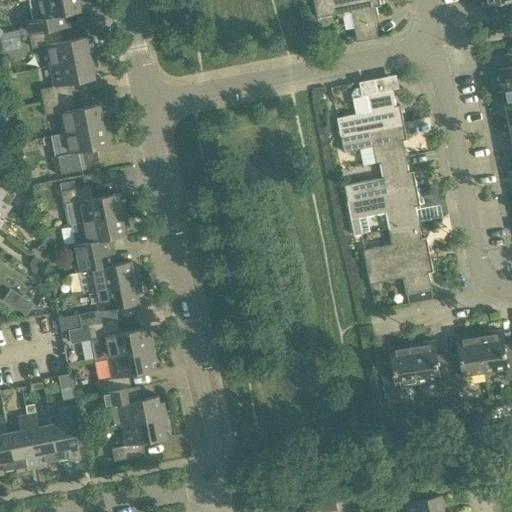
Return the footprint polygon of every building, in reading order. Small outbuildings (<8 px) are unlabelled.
[(33,21),(18,24),(20,37),(29,35),(54,30),(51,18),(82,12),(80,4),(85,4),(84,0),(29,0),(28,0),(33,21)] [(379,0),(318,0),(314,1),(317,18),(351,12),(357,42),(378,37),(375,24),(379,23),(376,7),(381,5),(379,0)] [(511,0),(484,0),(486,6),(504,2),(506,15),(511,13),(511,0)] [(54,30),(29,35),(32,49),(46,46),(50,66),(95,57),(93,43),(88,44),(87,37),(56,43),(54,30)] [(54,87),(40,90),(42,103),(67,98),(65,85),(95,79),(94,72),(98,71),(95,57),(50,66),(54,87)] [(511,65),(498,69),(502,89),(511,87),(511,65)] [(357,114),(337,118),(340,135),(404,123),(401,105),(396,106),(393,90),(378,93),(375,80),(359,83),(360,89),(356,90),(353,94),(357,114)] [(511,87),(502,89),(506,109),(511,108),(511,87)] [(67,98),(42,103),(45,116),(59,113),(63,134),(109,125),(106,111),(102,112),(100,104),(70,110),(67,98)] [(404,123),(340,135),(344,153),(373,147),(376,163),(381,162),(406,157),(403,141),(407,140),(404,123)] [(63,134),(51,136),(55,157),(54,157),(58,175),(82,170),(79,153),(109,146),(107,139),(112,138),(109,125),(63,134)] [(384,177),(344,185),(348,203),(417,189),(414,172),(409,172),(406,157),(381,162),(384,177)] [(17,175),(13,180),(20,187),(25,181),(17,175)] [(74,181),(60,183),(62,191),(75,188),(74,181)] [(0,182),(0,208),(4,211),(16,193),(0,182)] [(62,191),(61,191),(63,205),(66,204),(70,225),(71,225),(126,214),(124,200),(119,201),(118,193),(94,198),(91,185),(75,188),(62,191)] [(417,189),(348,203),(354,236),(363,234),(362,232),(369,231),(366,217),(386,213),(389,229),(419,223),(416,207),(421,206),(417,189)] [(126,214),(71,225),(75,245),(71,246),(74,259),(115,251),(113,238),(126,236),(125,229),(129,228),(126,214)] [(392,244),(363,250),(367,267),(430,255),(426,237),(422,238),(419,223),(389,229),(392,244)] [(36,255),(31,263),(32,271),(48,282),(44,262),(47,258),(44,256),(46,252),(44,244),(38,248),(35,254),(36,255)] [(115,251),(74,259),(77,272),(79,272),(83,292),(94,290),(140,281),(137,267),(133,268),(131,261),(118,263),(115,251)] [(430,255),(367,267),(370,284),(404,278),(407,294),(432,289),(429,273),(433,272),(430,255)] [(98,311),(78,315),(81,328),(87,327),(112,322),(117,321),(115,308),(140,303),(138,296),(142,295),(140,281),(94,290),(98,311)] [(24,313),(31,302),(9,287),(1,298),(24,313)] [(115,334),(112,322),(87,327),(90,340),(92,339),(96,360),(108,358),(153,349),(150,335),(146,336),(144,328),(115,334)] [(501,330),(479,333),(486,378),(506,374),(508,383),(511,382),(511,348),(504,350),(501,330)] [(460,357),(448,359),(453,391),(466,389),(465,381),(486,378),(479,333),(457,336),(460,357)] [(433,340),(411,343),(418,388),(439,385),(441,393),(453,391),(448,359),(437,361),(433,340)] [(393,368),(381,369),(386,402),(399,400),(398,391),(418,388),(411,343),(390,347),(393,368)] [(112,379),(98,381),(101,394),(131,388),(129,375),(153,370),(152,363),(156,362),(153,349),(108,358),(112,379)] [(140,386),(131,388),(101,394),(103,407),(110,406),(114,427),(121,425),(167,416),(164,403),(159,404),(158,396),(143,399),(140,386)] [(63,421),(50,424),(58,458),(79,454),(70,407),(60,409),(63,421)] [(36,414),(27,416),(36,462),(58,458),(50,424),(38,427),(36,414)] [(20,430),(8,433),(15,467),(36,462),(27,416),(18,418),(20,430)] [(125,446),(112,449),(114,461),(139,456),(136,444),(166,438),(165,431),(169,430),(167,416),(121,425),(125,446)] [(0,469),(15,467),(8,433),(0,434),(0,469)] [(444,511),(441,496),(405,502),(407,511),(444,511)]
